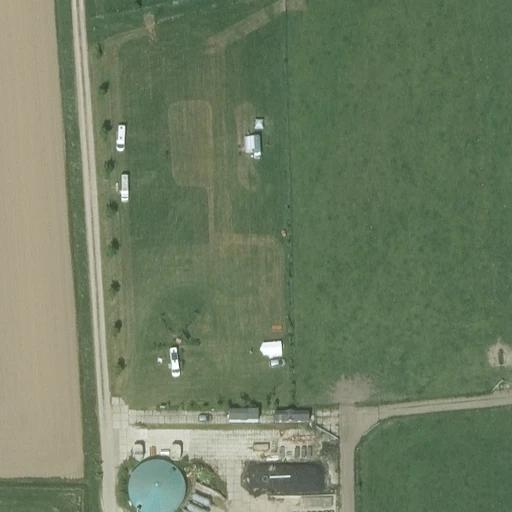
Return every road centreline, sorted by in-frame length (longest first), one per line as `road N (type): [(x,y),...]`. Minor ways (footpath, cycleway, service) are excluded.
road 1 (unknown): [(96,411),(67,0)]
road 2 (track): [(511,400),(381,413),(348,444),(348,511)]
